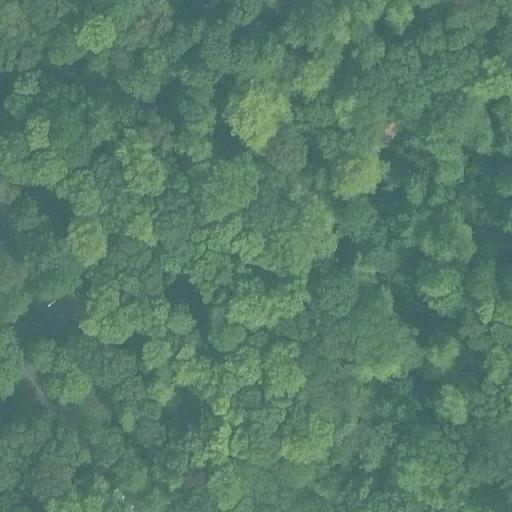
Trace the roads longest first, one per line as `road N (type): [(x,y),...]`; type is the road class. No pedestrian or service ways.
road 1 (secondary): [(193,511),(0,232)]
road 2 (secondary): [(0,316),(137,511)]
road 3 (unknown): [(424,0),(332,51),(308,37),(313,0)]
